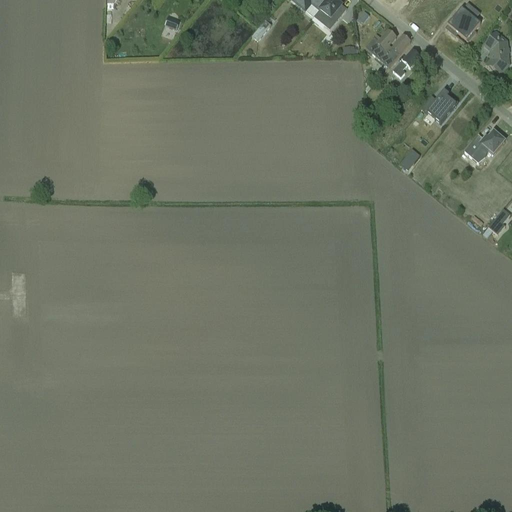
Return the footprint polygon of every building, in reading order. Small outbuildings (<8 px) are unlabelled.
[(332,23),(344,8),(333,0),(290,0),(290,1),(305,13),(311,6),(332,23)] [(370,15),(362,24),(370,31),(378,22),(370,15)] [(364,51),(387,71),(411,43),(388,24),(364,51)] [(273,26),(260,43),(266,48),(279,31),(273,26)] [(486,70),(501,79),(508,67),(508,45),(492,34),(483,47),(488,52),(490,62),(486,70)] [(411,72),(423,58),(412,49),(400,63),(411,72)] [(436,103),(431,99),(421,112),(440,127),(457,105),(443,94),(436,103)] [(489,165),(506,143),(489,130),(472,152),(489,165)]
